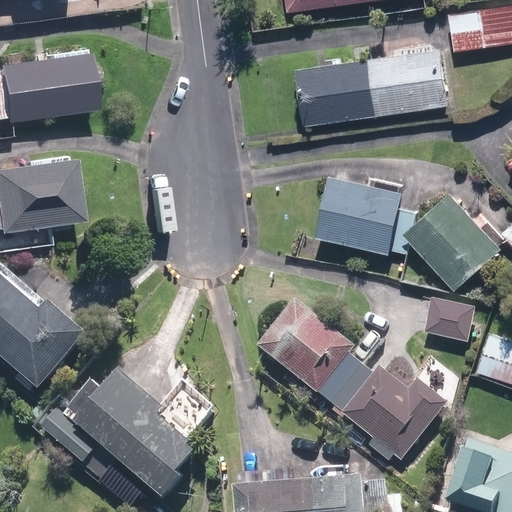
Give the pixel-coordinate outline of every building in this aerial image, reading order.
[(286,0),(288,11),(367,0),(286,0)] [(511,4),(449,13),(455,51),(511,42),(511,4)] [(296,68),(304,125),(449,105),(441,49),(296,68)] [(0,75),(0,118),(9,117),(9,121),(100,109),(92,52),(40,59),(39,52),(26,54),(27,60),(2,64),(3,75),(0,75)] [(0,232),(78,221),(69,159),(0,168),(0,232)] [(412,241),(456,290),(504,246),(501,243),(505,240),(480,213),(476,216),(453,190),(415,224),(418,211),(401,207),(405,190),(399,188),(401,183),(378,178),(377,184),(330,173),(317,236),(390,253),(391,249),(409,253),(412,241)] [(511,223),(502,232),(511,242),(511,223)] [(19,382),(33,394),(38,389),(41,392),(90,336),(52,303),(44,312),(0,273),(0,355),(24,376),(19,382)] [(425,330),(469,340),(478,304),(433,294),(425,330)] [(332,405),(364,365),(352,355),(358,347),(298,300),(260,348),(270,356),(268,358),(276,365),(278,362),(332,405)] [(477,373),(511,384),(511,342),(489,335),(477,373)] [(364,365),(332,405),(336,408),(333,412),(347,423),(349,419),(374,439),(369,445),(391,463),(396,457),(402,462),(449,405),(419,381),(411,392),(381,369),(376,374),(364,365)] [(101,445),(166,500),(185,478),(181,475),(201,451),(161,417),(167,410),(122,371),(98,401),(86,392),(71,410),(82,419),(77,425),(60,410),(44,429),(85,464),(101,445)] [(511,511),(511,453),(469,440),(448,502),(478,511),(511,511)] [(88,468),(103,482),(117,467),(103,453),(88,468)] [(104,486),(118,499),(131,484),(116,472),(104,486)] [(237,488),(239,511),(404,511),(403,495),(389,496),(387,481),(366,483),(367,479),(301,484),(301,479),(293,472),(244,476),(245,488),(237,488)]
